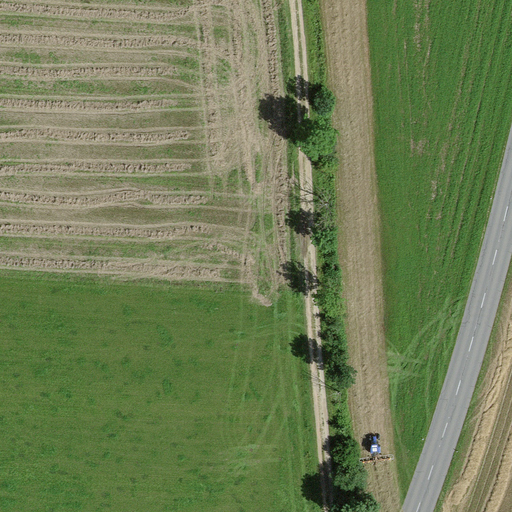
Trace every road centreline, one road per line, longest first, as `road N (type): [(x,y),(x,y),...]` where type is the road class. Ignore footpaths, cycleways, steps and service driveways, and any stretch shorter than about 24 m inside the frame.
road 1 (track): [(332,511),(294,0)]
road 2 (tertiary): [(511,175),(414,511)]
